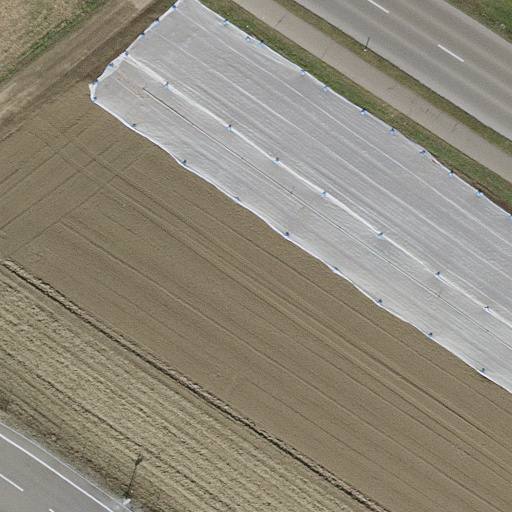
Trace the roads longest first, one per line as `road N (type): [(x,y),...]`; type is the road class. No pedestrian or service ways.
road 1 (track): [(135,0),(0,111)]
road 2 (tertiary): [(371,0),(511,90)]
